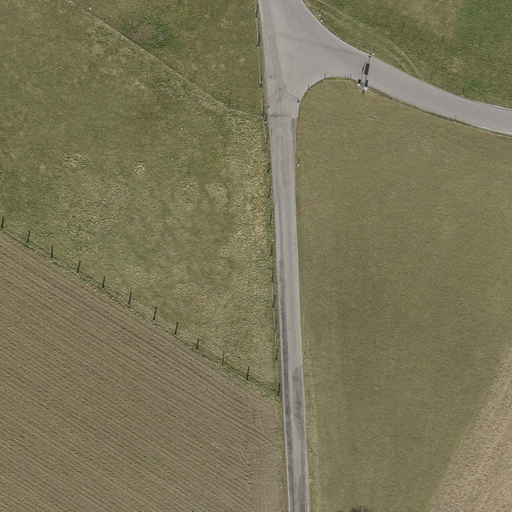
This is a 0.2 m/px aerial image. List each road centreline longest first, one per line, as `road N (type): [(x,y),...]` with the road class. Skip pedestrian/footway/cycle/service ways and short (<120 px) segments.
road 1 (tertiary): [(281,30),(299,511)]
road 2 (unclassified): [(281,30),(428,99),(511,123)]
